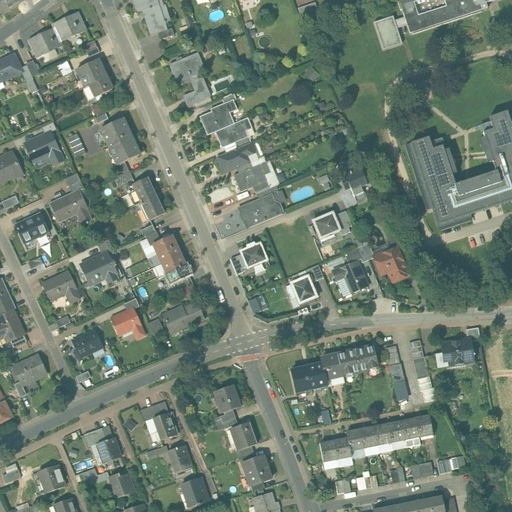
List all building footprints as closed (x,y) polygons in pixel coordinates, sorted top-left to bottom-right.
[(0,0),(0,10),(2,14),(22,0),(0,0)] [(157,0),(138,0),(134,1),(138,12),(142,11),(150,36),(158,33),(167,30),(165,24),(166,23),(165,21),(164,21),(157,0)] [(511,0),(466,0),(453,4),(451,0),(397,0),(404,18),(406,26),(409,35),(488,9),(486,3),(494,0),(511,0)] [(315,3),(298,9),(302,21),(319,15),(315,3)] [(78,13),(52,25),(54,29),(60,42),(61,42),(86,30),(78,13)] [(194,32),(189,16),(185,17),(189,31),(181,33),(182,36),(194,32)] [(406,26),(404,18),(394,21),(393,17),(374,23),(383,50),(402,44),(397,29),(406,26)] [(172,28),(167,30),(158,33),(160,40),(174,35),(172,28)] [(54,29),(28,41),(36,58),(62,46),(61,42),(60,42),(54,29)] [(94,41),(81,47),(84,53),(86,52),(97,47),(94,41)] [(97,47),(86,52),(89,58),(100,53),(97,47)] [(15,55),(0,62),(0,84),(22,74),(24,73),(21,68),(15,55)] [(212,97),(200,69),(204,67),(199,55),(172,66),(178,82),(191,77),(201,102),(212,97)] [(40,74),(33,61),(26,64),(27,66),(32,77),(40,74)] [(62,76),(72,72),(67,61),(57,65),(62,76)] [(99,61),(77,71),(85,88),(90,86),(107,78),(99,61)] [(27,66),(21,68),(24,73),(22,74),(26,82),(33,78),(32,77),(27,66)] [(309,84),(319,75),(312,67),(301,76),(309,84)] [(107,78),(90,86),(96,98),(113,90),(107,78)] [(234,94),(221,99),(224,105),(233,101),(236,100),(234,94)] [(224,105),(210,111),(212,114),(200,119),(208,137),(215,134),(215,133),(230,127),(225,116),(237,111),(233,101),(224,105)] [(511,200),(511,126),(507,112),(489,118),(493,130),(483,133),(496,172),(455,185),(442,146),(432,150),(428,138),(411,144),(439,231),(472,220),(470,214),(511,200)] [(106,114),(95,119),(97,124),(108,119),(106,114)] [(123,119),(101,129),(117,165),(118,165),(125,162),(140,155),(123,119)] [(248,119),(230,127),(215,133),(215,134),(222,149),(234,144),(249,138),(246,131),(252,129),(248,119)] [(53,122),(42,128),(45,136),(51,133),(52,133),(57,131),(53,122)] [(45,136),(24,146),(33,164),(50,156),(55,167),(64,162),(59,152),(60,151),(52,133),(51,133),(45,136)] [(77,134),(68,138),(77,158),(86,154),(77,134)] [(430,140),(432,147),(441,144),(440,137),(430,140)] [(249,138),(234,144),(237,151),(250,146),(252,145),(249,138)] [(237,151),(218,159),(224,174),(236,169),(250,163),(248,158),(254,155),(250,146),(237,151)] [(13,155),(0,161),(0,183),(21,174),(24,180),(25,179),(13,155)] [(355,169),(351,159),(340,164),(344,174),(339,176),(345,189),(350,187),(355,198),(365,194),(362,188),(367,185),(360,167),(355,169)] [(125,162),(118,165),(117,165),(114,167),(119,178),(130,173),(125,162)] [(250,163),(236,169),(239,176),(253,170),(250,163)] [(239,176),(234,178),(241,193),(253,188),(267,182),(265,176),(271,174),(267,164),(253,170),(239,176)] [(278,182),(285,180),(281,170),(274,172),(278,182)] [(119,178),(115,179),(118,186),(133,179),(130,173),(119,178)] [(77,174),(65,180),(68,187),(69,187),(81,181),(77,174)] [(149,178),(132,185),(133,186),(141,201),(140,201),(141,203),(156,196),(148,179),(149,178)] [(81,181),(69,187),(73,194),(79,191),(79,192),(85,189),(81,181)] [(267,182),(253,188),(255,193),(269,187),(267,182)] [(276,186),(256,195),(259,200),(272,195),(279,192),(276,186)] [(73,194),(51,204),(60,222),(77,214),(82,224),(91,220),(86,210),(87,209),(79,192),(79,191),(73,194)] [(259,200),(238,209),(247,229),(284,213),(280,204),(275,202),(272,195),(259,200)] [(156,196),(141,203),(142,206),(143,205),(150,221),(149,221),(149,222),(165,214),(165,213),(164,214),(156,196)] [(19,204),(16,197),(2,203),(5,210),(19,204)] [(346,211),(335,216),(341,231),(352,226),(346,211)] [(333,212),(312,221),(320,240),(341,231),(335,216),(333,212)] [(41,213),(15,225),(24,245),(50,233),(41,213)] [(153,225),(141,231),(144,237),(145,236),(156,232),(153,225)] [(156,232),(145,236),(148,241),(159,236),(156,231),(156,232)] [(159,236),(148,241),(150,247),(153,245),(161,241),(159,236)] [(161,241),(153,245),(158,255),(176,246),(172,236),(161,241)] [(108,240),(97,245),(102,255),(106,253),(107,257),(114,253),(108,240)] [(360,240),(354,243),(357,249),(362,247),(360,240)] [(254,243),(247,246),(248,248),(240,252),(241,255),(246,268),(247,270),(268,261),(260,243),(255,245),(254,243)] [(369,244),(362,247),(368,261),(375,258),(374,258),(375,258),(369,244)] [(176,246),(158,255),(162,264),(181,256),(176,246)] [(368,261),(362,247),(357,249),(356,249),(362,264),(368,261)] [(410,277),(398,248),(375,258),(374,258),(375,258),(380,272),(387,269),(393,284),(410,277)] [(91,260),(101,281),(106,279),(108,284),(118,279),(107,257),(106,253),(102,255),(91,260)] [(241,255),(230,260),(237,275),(243,273),(242,269),(246,268),(241,255)] [(181,256),(162,264),(167,274),(185,265),(181,256)] [(43,264),(40,258),(28,263),(31,269),(39,266),(43,264)] [(101,281),(91,260),(80,265),(90,286),(101,281)] [(367,288),(356,262),(331,272),(335,282),(345,278),(351,294),(367,288)] [(185,265),(167,274),(171,283),(189,275),(190,275),(185,265)] [(318,266),(305,271),(307,277),(308,276),(311,284),(324,279),(318,266)] [(68,272),(43,284),(52,302),(67,295),(71,304),(81,299),(68,272)] [(189,275),(171,283),(175,291),(181,288),(180,285),(191,280),(189,275)] [(307,277),(290,284),(300,308),(315,301),(314,299),(317,298),(311,284),(308,276),(307,277)] [(0,308),(12,303),(13,303),(1,279),(0,279),(0,308)] [(262,295),(247,300),(252,314),(267,309),(262,295)] [(136,299),(124,305),(127,311),(133,308),(134,309),(139,306),(136,299)] [(12,303),(0,308),(0,316),(13,311),(15,310),(12,303)] [(175,310),(162,316),(170,331),(188,322),(190,326),(203,319),(196,303),(176,312),(175,310)] [(127,311),(111,319),(119,336),(132,329),(137,339),(145,335),(140,326),(141,325),(134,309),(133,308),(127,311)] [(0,316),(0,335),(3,334),(8,343),(10,342),(24,335),(25,335),(13,311),(0,316)] [(68,316),(56,322),(59,328),(71,322),(68,316)] [(158,319),(148,324),(153,336),(164,331),(158,319)] [(478,329),(466,331),(468,340),(471,339),(471,342),(480,340),(478,329)] [(95,331),(72,342),(80,359),(103,348),(95,331)] [(24,335),(10,342),(13,349),(28,343),(24,335)] [(468,340),(455,341),(460,368),(465,367),(464,365),(466,365),(465,364),(474,363),(473,356),(475,355),(475,354),(473,354),(471,342),(471,339),(468,340)] [(420,341),(409,343),(411,349),(421,346),(420,341)] [(455,341),(440,344),(444,368),(445,368),(446,370),(460,368),(455,341)] [(373,346),(358,350),(358,349),(353,351),(337,355),(342,376),(343,376),(378,368),(373,346)] [(396,346),(385,349),(386,355),(397,352),(396,346)] [(422,352),(412,354),(413,360),(424,357),(422,352)] [(337,355),(321,359),(322,364),(323,364),(326,380),(327,380),(328,386),(328,387),(345,383),(343,376),(342,376),(337,355)] [(36,356),(13,367),(21,383),(23,388),(46,378),(36,356)] [(437,356),(424,358),(427,371),(439,369),(437,356)] [(398,357),(388,360),(389,366),(400,363),(398,357)] [(424,357),(413,360),(418,380),(428,377),(427,371),(424,358),(424,357)] [(322,364),(291,371),(296,393),(328,386),(327,380),(326,380),(323,364),(322,364)] [(401,364),(389,366),(390,372),(402,370),(401,364)] [(402,370),(390,372),(392,378),(403,375),(402,370)] [(88,372),(76,378),(79,384),(91,378),(88,372)] [(403,375),(392,378),(393,384),(405,381),(403,375)] [(21,383),(15,386),(21,398),(26,396),(23,388),(21,383)] [(234,385),(214,392),(217,401),(220,400),(224,413),(233,410),(233,409),(241,406),(234,386),(234,385)] [(0,423),(12,417),(0,394),(0,423)] [(158,405),(162,416),(168,414),(165,403),(158,405)] [(158,405),(153,407),(157,418),(162,416),(158,405)] [(157,418),(153,407),(147,409),(151,420),(154,419),(157,418)] [(151,420),(147,409),(141,411),(145,422),(151,420)] [(234,412),(221,416),(223,423),(236,418),(234,412)] [(157,418),(154,419),(159,433),(161,441),(178,435),(170,413),(168,414),(162,416),(157,418)] [(429,416),(415,419),(419,438),(433,435),(429,416)] [(131,431),(136,424),(128,418),(123,425),(131,431)] [(236,418),(223,423),(225,429),(238,424),(236,418)] [(151,420),(145,422),(150,436),(159,433),(154,419),(151,420)] [(415,419),(401,422),(405,440),(419,438),(415,419)] [(250,422),(233,428),(241,450),(258,444),(250,422)] [(401,422),(388,424),(391,443),(405,440),(401,422)] [(388,424),(374,427),(378,446),(391,443),(388,424)] [(374,427),(360,430),(364,449),(378,446),(374,427)] [(106,441),(102,429),(96,431),(100,443),(106,441)] [(360,430),(346,433),(348,439),(350,451),(364,449),(360,430)] [(96,431),(90,433),(95,445),(98,444),(100,443),(96,431)] [(95,445),(90,433),(84,435),(88,447),(95,445)] [(100,443),(98,444),(105,463),(120,458),(114,439),(106,441),(100,443)] [(348,439),(334,441),(338,460),(351,458),(350,451),(348,439)] [(334,441),(320,444),(323,463),(338,460),(334,441)] [(184,446),(168,452),(176,474),(192,468),(188,458),(189,458),(186,451),(184,446)] [(155,450),(147,453),(149,459),(157,456),(155,450)] [(251,454),(239,458),(241,464),(254,460),(251,454)] [(254,460),(241,464),(249,488),(250,487),(262,483),(271,480),(263,457),(254,460)] [(449,460),(437,462),(440,475),(452,472),(449,460)] [(431,463),(425,464),(427,477),(434,476),(431,463)] [(7,474),(17,470),(15,465),(5,469),(7,474)] [(59,465),(41,471),(48,493),(66,486),(59,465)] [(422,478),(420,467),(411,469),(413,480),(422,478)] [(95,469),(79,475),(81,482),(89,479),(97,476),(95,469)] [(382,469),(374,470),(375,476),(378,487),(385,486),(382,469)] [(405,482),(403,469),(397,470),(399,483),(405,482)] [(18,470),(17,470),(7,474),(2,476),(5,484),(21,478),(18,470)] [(397,470),(390,471),(393,484),(399,483),(397,470)] [(129,474),(120,477),(119,474),(118,475),(109,478),(114,494),(121,492),(123,497),(135,493),(129,474)] [(375,476),(370,477),(372,488),(378,487),(375,476)] [(200,478),(182,485),(190,508),(208,502),(200,478)] [(366,489),(364,478),(356,480),(358,491),(366,489)] [(89,479),(81,482),(84,488),(91,485),(89,479)] [(348,480),(342,481),(344,494),(350,492),(348,480)] [(342,481),(335,482),(338,495),(344,494),(342,481)] [(262,483),(250,487),(252,493),(264,488),(262,483)] [(272,493),(254,498),(257,511),(271,511),(278,510),(281,509),(278,502),(275,503),(272,493)] [(442,496),(428,499),(430,511),(444,511),(445,511),(444,506),(443,500),(442,496)] [(78,511),(73,498),(57,504),(60,511),(78,511)] [(430,511),(428,499),(414,502),(416,511),(430,511)] [(416,511),(414,502),(401,504),(402,511),(416,511)]
